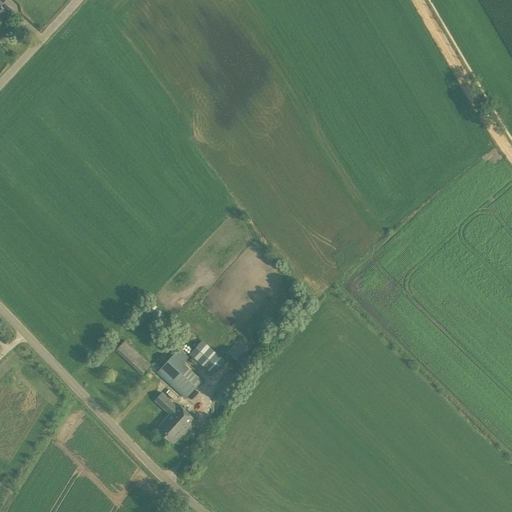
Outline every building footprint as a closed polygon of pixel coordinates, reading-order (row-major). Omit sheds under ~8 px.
[(4,21),(9,15),(0,6),(0,23),(3,20),(4,21)] [(238,361),(252,346),(242,337),(228,352),(238,361)] [(141,375),(151,365),(124,340),(115,351),(141,375)] [(224,359),(203,341),(190,355),(211,374),(224,359)] [(188,357),(179,348),(157,373),(185,398),(201,380),(183,363),(188,357)] [(225,405),(249,371),(243,367),(237,376),(231,372),(214,397),(225,405)] [(168,414),(176,406),(162,392),(154,401),(168,414)] [(166,418),(165,419),(157,428),(174,444),(183,434),(185,436),(197,421),(178,403),(176,406),(168,414),(165,418),(166,418)]
